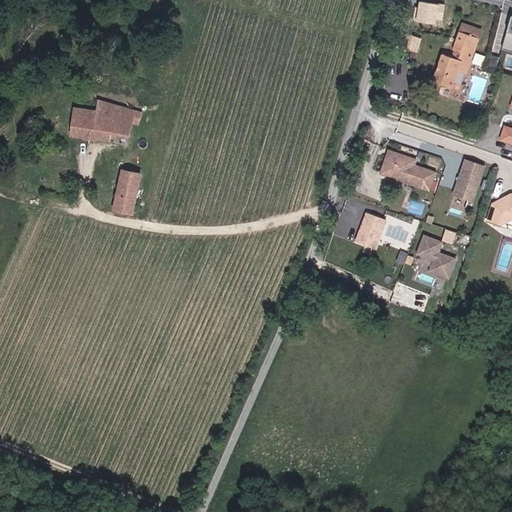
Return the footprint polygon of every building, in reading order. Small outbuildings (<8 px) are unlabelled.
[(511,0),(506,0),(503,8),(511,11),(511,0)] [(487,29),(466,23),(454,59),(444,55),(435,80),(455,89),(461,71),(472,75),(487,29)] [(511,100),(509,109),(511,109),(511,128),(504,126),(499,142),(511,145),(511,100)] [(147,115),(100,101),(98,111),(78,108),(75,139),(113,143),(112,135),(129,139),(135,125),(143,127),(147,115)] [(420,160),(391,150),(383,176),(433,193),(440,173),(420,166),(420,160)] [(488,167),(466,159),(455,197),(476,204),(488,167)] [(144,176),(123,170),(113,212),(136,217),(144,176)] [(511,196),(495,203),(491,222),(504,227),(511,220),(511,196)] [(376,249),(386,220),(366,213),(356,242),(376,249)] [(457,259),(440,252),(444,242),(424,234),(416,255),(432,261),(428,272),(449,280),(457,259)]
